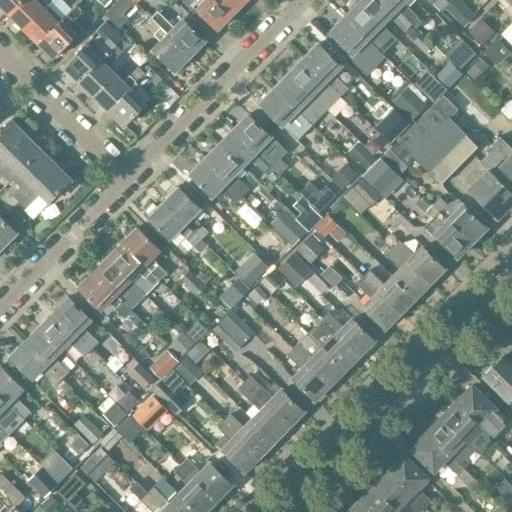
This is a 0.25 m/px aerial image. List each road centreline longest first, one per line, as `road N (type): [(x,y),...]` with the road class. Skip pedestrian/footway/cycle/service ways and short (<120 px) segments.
road 1 (residential): [(277,511),(511,276)]
road 2 (residential): [(128,178),(301,0)]
road 3 (residential): [(0,309),(128,178)]
road 4 (residential): [(128,178),(0,53)]
